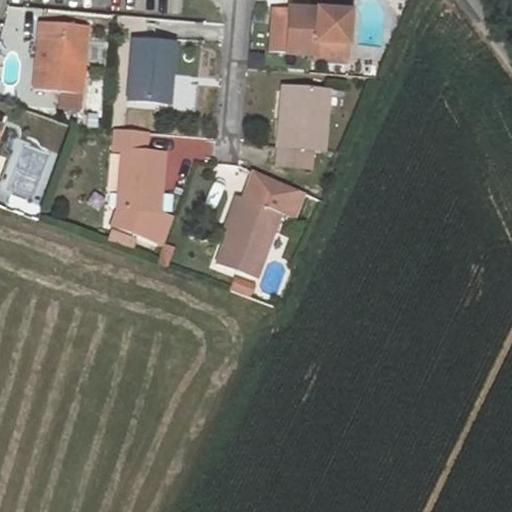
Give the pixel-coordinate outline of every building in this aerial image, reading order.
[(272,15),(270,50),(284,50),(284,53),(312,56),(313,60),(345,62),(348,13),(287,9),(287,16),(272,15)] [(33,91),(61,93),(80,94),(85,27),(39,24),(37,42),(43,42),(40,70),(35,70),(33,91)] [(37,42),(35,70),(40,70),(43,42),(37,42)] [(132,43),(128,101),(166,103),(171,45),(132,43)] [(280,118),(276,166),(309,168),(311,150),(323,150),(326,92),(289,90),(286,119),(280,118)] [(282,90),(280,118),(286,119),(289,90),(282,90)] [(79,107),(80,94),(61,93),(60,106),(79,107)] [(145,133),(112,130),(111,150),(117,150),(117,156),(105,154),(104,189),(119,191),(118,210),(157,213),(161,155),(144,153),(145,133)] [(240,199),(216,266),(254,280),(279,214),(292,218),(301,194),(251,172),(241,200),(240,199)] [(313,184),(309,195),(321,200),(326,190),(313,184)] [(111,232),(108,241),(121,247),(124,237),(111,232)] [(228,292),(247,298),(251,287),(232,280),(228,292)]
